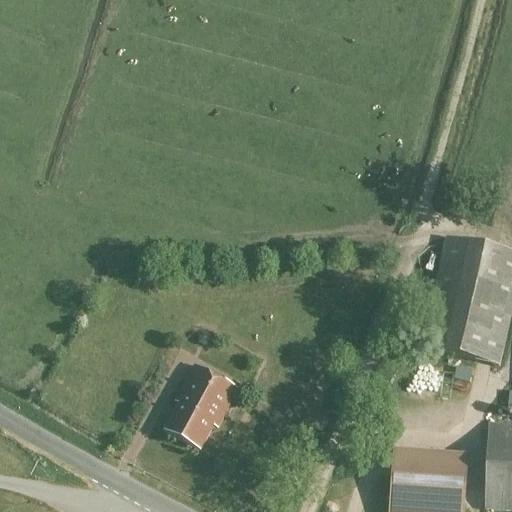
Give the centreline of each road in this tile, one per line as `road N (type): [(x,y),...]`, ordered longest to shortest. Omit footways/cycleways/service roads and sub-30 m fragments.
road 1 (track): [(481,0),(426,231),(340,430)]
road 2 (tertiary): [(162,503),(0,416)]
road 3 (unclassified): [(162,503),(116,510),(0,484)]
